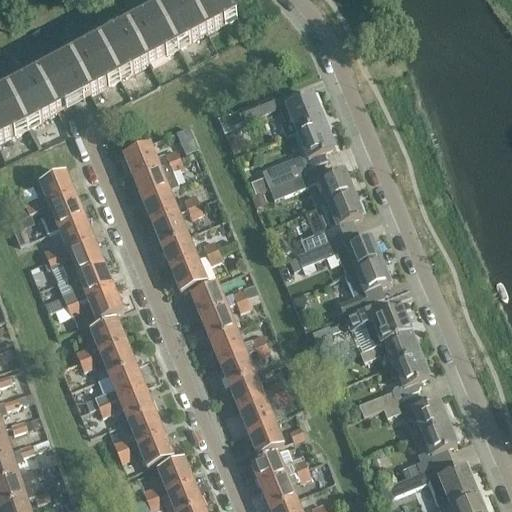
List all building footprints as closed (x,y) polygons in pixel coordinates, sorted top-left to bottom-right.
[(225,0),(190,0),(159,17),(178,52),(237,21),(225,0)] [(159,17),(101,48),(120,83),(178,52),(159,17)] [(101,48),(71,64),(91,99),(120,83),(101,48)] [(55,73),(39,81),(58,117),(74,108),(91,99),(71,64),(55,73)] [(39,81),(10,97),(28,133),(58,117),(39,81)] [(10,97),(0,101),(0,145),(28,133),(10,97)] [(287,142),(298,137),(324,126),(313,99),(287,109),(286,107),(280,110),(281,112),(280,113),(286,127),(281,129),(287,142)] [(230,119),(221,124),(225,136),(235,132),(234,131),(242,127),(277,113),(272,101),(238,115),(238,116),(230,119)] [(63,118),(41,128),(47,143),(69,133),(63,118)] [(263,176),(270,193),(304,179),(303,176),(328,166),(324,158),(335,153),(324,126),(298,137),(306,159),(263,176)] [(124,160),(134,183),(160,172),(150,149),(124,160)] [(170,169),(181,164),(177,155),(166,159),(169,168),(170,169)] [(184,173),(181,164),(170,169),(173,178),(184,173)] [(134,183),(143,206),(169,195),(169,194),(178,190),(173,178),(170,169),(169,168),(160,172),(134,183)] [(317,214),(328,209),(354,198),(344,175),(319,186),(324,199),(313,204),(317,214)] [(40,188),(50,211),(76,200),(66,177),(40,188)] [(304,179),(270,193),(275,205),(309,191),(304,179)] [(143,206),(153,229),(179,218),(169,195),(143,206)] [(363,220),(354,198),(328,209),(317,214),(326,235),(301,246),(305,257),(356,236),(352,225),(363,220)] [(50,211),(59,234),(85,223),(76,200),(50,211)] [(184,205),(188,214),(200,210),(196,200),(184,205)] [(26,211),(30,220),(41,216),(37,206),(26,211)] [(200,210),(188,214),(192,224),(204,219),(200,210)] [(41,216),(30,220),(33,229),(45,225),(41,216)] [(153,229),(162,252),(188,241),(179,218),(153,229)] [(59,234),(69,257),(95,246),(85,223),(59,234)] [(347,280),(381,265),(372,242),(361,247),(356,236),(305,257),(297,260),(302,272),(338,258),(347,280)] [(162,252),(172,275),(198,264),(188,241),(162,252)] [(69,257),(78,280),(104,269),(95,246),(69,257)] [(203,251),(207,260),(218,255),(215,246),(203,251)] [(45,257),(48,266),(59,261),(56,252),(45,257)] [(218,255),(207,260),(211,270),(222,265),(218,255)] [(59,261),(48,266),(52,275),(63,271),(59,261)] [(198,264),(172,275),(181,298),(208,288),(198,264)] [(391,288),(381,265),(347,280),(345,281),(354,302),(340,308),(345,320),(384,303),(380,293),(391,288)] [(78,280),(88,303),(114,292),(104,269),(78,280)] [(191,299),(201,323),(227,312),(218,288),(191,299)] [(114,292),(88,303),(97,327),(124,316),(114,292)] [(233,299),(237,309),(248,304),(244,294),(233,299)] [(63,302),(67,311),(78,306),(74,297),(63,302)] [(248,304),(237,309),(240,317),(252,313),(248,304)] [(78,306),(67,311),(71,321),(82,316),(78,306)] [(375,351),(385,347),(411,337),(402,314),(390,319),(386,308),(346,324),(350,334),(364,328),(374,352),(375,351)] [(201,323),(211,346),(237,335),(227,312),(201,323)] [(90,334),(100,358),(126,347),(117,323),(90,334)] [(211,346),(220,369),(246,358),(237,335),(211,346)] [(385,347),(395,370),(420,359),(411,337),(385,347)] [(252,345),(256,354),(267,350),(263,340),(252,345)] [(100,358),(109,381),(136,370),(126,347),(100,358)] [(267,350),(256,354),(259,363),(270,359),(267,350)] [(379,361),(375,351),(374,352),(361,358),(365,367),(379,361)] [(76,357),(80,367),(91,362),(87,353),(76,357)] [(220,369),(230,392),(256,381),(246,358),(220,369)] [(420,359),(395,370),(404,392),(359,410),(360,411),(342,419),(346,429),(383,414),(388,426),(393,424),(391,421),(402,417),(398,407),(399,403),(419,395),(421,391),(419,387),(430,382),(420,359)] [(91,362),(80,367),(84,376),(95,371),(91,362)] [(109,381),(119,404),(146,393),(136,370),(109,381)] [(0,391),(12,388),(10,379),(0,382),(0,391)] [(230,392),(239,415),(265,404),(256,381),(230,392)] [(271,391),(274,399),(285,395),(282,386),(271,391)] [(119,404),(128,427),(155,416),(146,393),(119,404)] [(285,395),(274,399),(278,409),(290,404),(285,395)] [(95,403),(99,412),(110,408),(106,399),(95,403)] [(0,434),(4,433),(0,422),(0,418),(7,416),(7,415),(20,411),(17,403),(0,408),(0,434)] [(239,415),(249,438),(275,427),(265,404),(239,415)] [(413,414),(423,437),(448,427),(439,404),(413,414)] [(110,408),(99,412),(103,422),(114,417),(110,408)] [(128,427),(138,450),(165,439),(155,416),(128,427)] [(12,430),(14,439),(28,434),(25,426),(12,430)] [(275,427),(249,438),(258,461),(284,450),(275,427)] [(432,460),(447,454),(457,450),(448,427),(423,437),(432,460)] [(305,442),(301,432),(290,437),(294,446),(305,442)] [(0,434),(0,460),(11,457),(4,433),(0,434)] [(165,439),(138,450),(147,474),(174,463),(165,439)] [(19,453),(22,462),(35,457),(50,452),(47,444),(19,453)] [(114,449),(118,457),(129,453),(125,444),(114,449)] [(129,453),(118,457),(122,468),(133,463),(129,453)] [(408,472),(411,482),(452,465),(447,454),(432,460),(428,464),(418,468),(417,466),(413,468),(414,470),(408,472)] [(0,460),(0,486),(19,480),(11,457),(0,460)] [(261,492),(287,482),(297,478),(308,474),(304,464),(284,472),(278,458),(252,469),(261,492)] [(158,474),(168,498),(194,487),(184,464),(158,474)] [(394,501),(429,487),(456,475),(452,465),(411,482),(390,491),(374,497),(378,507),(394,500),(394,501)] [(438,511),(444,511),(478,498),(466,471),(456,475),(429,487),(438,511)] [(0,486),(0,511),(27,504),(22,488),(43,481),(40,473),(27,477),(27,478),(19,480),(0,486)] [(300,487),(312,482),(308,474),(297,478),(300,487)] [(261,492),(269,511),(278,511),(297,504),(291,490),(287,482),(261,492)] [(168,498),(173,511),(198,511),(204,510),(194,487),(168,498)] [(144,497),(148,507),(159,502),(155,492),(144,497)] [(51,504),(48,496),(35,500),(37,508),(51,504)] [(483,511),(478,498),(444,511),(483,511)] [(159,502),(148,507),(149,511),(160,511),(163,511),(159,502)]
